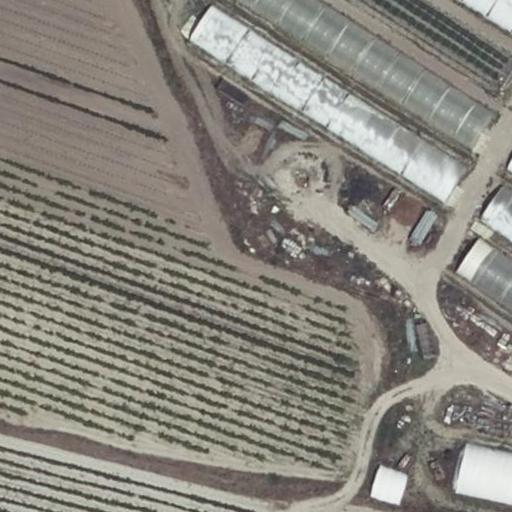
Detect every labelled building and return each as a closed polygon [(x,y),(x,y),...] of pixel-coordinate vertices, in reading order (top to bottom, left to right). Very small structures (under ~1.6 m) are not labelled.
[(498,115),(317,0),(233,0),(474,152),(498,115)] [(511,85),(511,57),(423,0),(343,0),(501,103),(511,85)] [(511,0),(461,0),(511,32),(511,0)] [(467,170),(211,3),(188,39),(443,205),(467,170)] [(511,190),(502,184),(478,220),(511,242),(511,190)] [(511,260),(477,237),(452,273),(511,313),(511,260)] [(511,455),(465,446),(456,491),(511,503),(511,455)]
